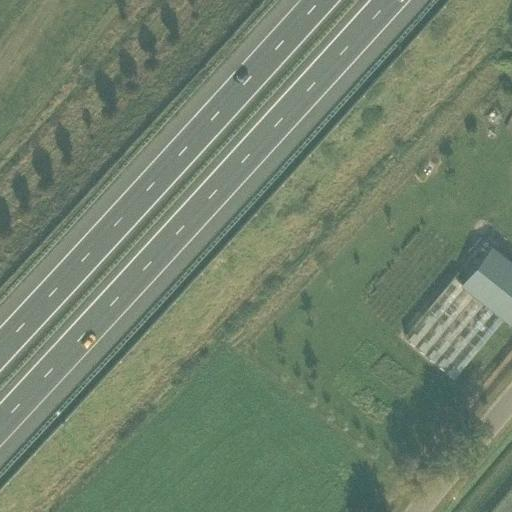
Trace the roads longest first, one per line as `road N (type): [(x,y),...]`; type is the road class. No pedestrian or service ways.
road 1 (motorway): [(0,431),(390,0)]
road 2 (motorway): [(314,0),(0,338)]
road 3 (unclassified): [(418,511),(511,400)]
